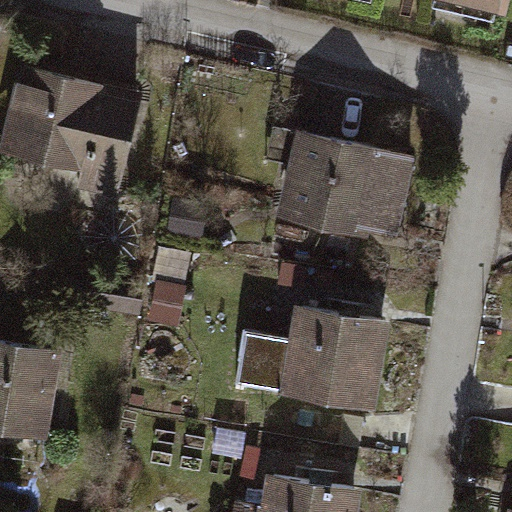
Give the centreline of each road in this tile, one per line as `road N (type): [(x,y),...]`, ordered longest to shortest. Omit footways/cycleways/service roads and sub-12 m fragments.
road 1 (residential): [(430,511),(509,77)]
road 2 (residential): [(192,0),(509,77)]
